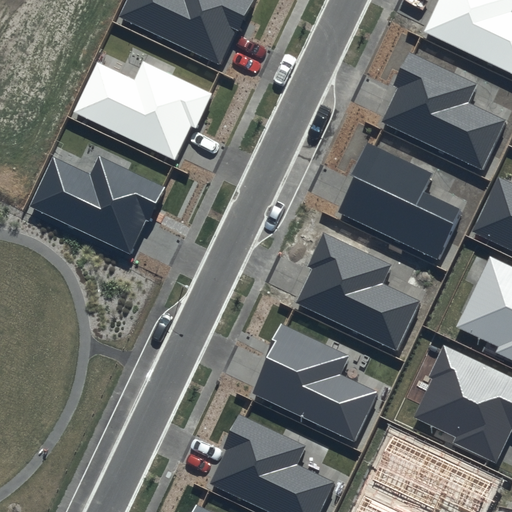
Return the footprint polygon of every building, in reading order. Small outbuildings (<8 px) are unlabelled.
[(39,7),(22,0),(0,0),(0,69),(61,97),(87,39),(36,15),(39,7)] [(128,0),(120,18),(221,64),(236,30),(241,32),(255,0),(128,0)] [(511,11),(511,0),(438,0),(424,32),(511,73),(511,11),(511,12),(511,11)] [(477,84),(410,52),(393,86),(397,88),(380,123),(481,171),(506,120),(468,102),(477,84)] [(135,79),(98,62),(75,112),(175,158),(191,125),(195,126),(211,91),(144,60),(135,79)] [(40,123),(0,105),(0,182),(11,188),(40,123)] [(434,173),(367,141),(350,175),(354,177),(337,212),(438,260),(463,209),(425,192),(434,173)] [(90,174),(53,157),(30,207),(130,253),(146,220),(150,221),(166,186),(99,155),(90,174)] [(511,183),(499,177),(473,231),(511,249),(511,183)] [(392,264),(324,232),(308,266),(311,268),(295,303),(396,351),(420,300),(383,283),(392,264)] [(511,266),(490,256),(457,327),(499,347),(496,353),(511,360),(511,266)] [(349,355),(282,323),(265,357),(269,359),(252,394),(353,442),(378,391),(340,374),(349,355)] [(511,377),(444,345),(428,378),(432,379),(414,417),(456,437),(453,443),(496,464),(511,430),(511,377)] [(307,446),(239,414),(223,449),(226,450),(210,485),(265,511),(320,511),(335,483),(298,465),(307,446)] [(476,511),(491,482),(395,437),(374,480),(435,508),(432,511),(476,511)] [(399,511),(365,495),(356,511),(399,511)]
